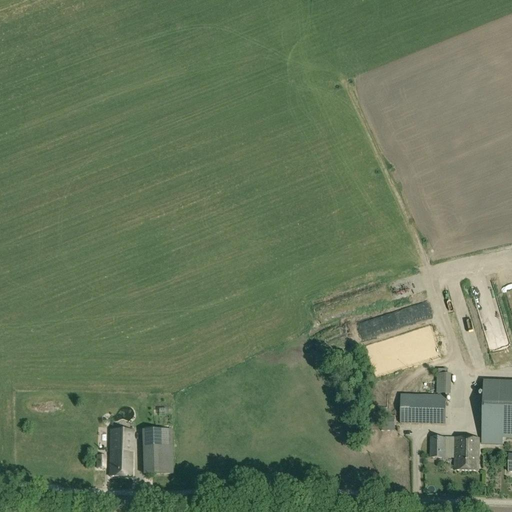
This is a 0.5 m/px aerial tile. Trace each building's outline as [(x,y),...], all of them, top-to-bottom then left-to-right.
[(432,311),(420,316),(423,325),(435,320),(432,311)] [(447,397),(446,397),(448,375),(447,375),(447,371),(438,371),(437,397),(402,396),(401,425),(446,426),(447,397)] [(382,393),(392,393),(390,380),(381,380),(382,393)] [(511,382),(485,381),(485,385),(483,445),(503,445),(503,439),(511,439),(511,382)] [(382,418),(382,435),(394,434),(394,417),(382,418)] [(146,475),(174,474),(173,460),(174,460),(173,449),(171,449),(170,431),(159,431),(159,427),(145,428),(146,475)] [(111,432),(110,477),(132,478),(134,432),(111,432)] [(431,438),(430,459),(445,459),(445,439),(431,438)] [(455,439),(455,471),(479,471),(479,439),(455,439)]
